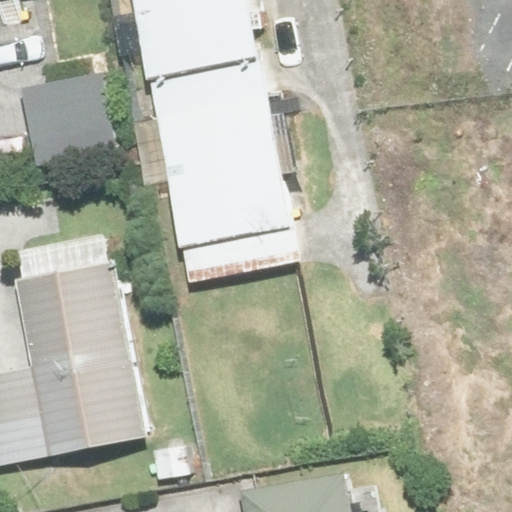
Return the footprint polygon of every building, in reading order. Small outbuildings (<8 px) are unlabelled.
[(0,0),(0,31),(38,27),(34,0),(0,0)] [(216,0),(88,0),(146,328),(270,306),(216,0)] [(78,110),(0,123),(0,214),(93,199),(78,110)] [(0,292),(0,498),(13,497),(115,485),(78,278),(0,292)] [(332,511),(330,499),(248,511),(332,511)]
